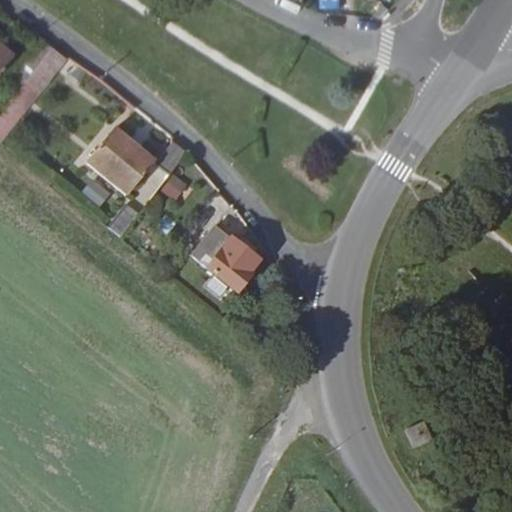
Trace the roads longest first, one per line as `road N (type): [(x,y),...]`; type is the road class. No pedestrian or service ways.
road 1 (residential): [(13,0),(148,98),(212,158),(282,245),(342,287)]
road 2 (tertiary): [(463,60),(359,222),(342,287)]
road 3 (tertiary): [(342,287),(338,361),(355,434),(402,511)]
road 4 (residential): [(264,0),(338,38),(442,63),(463,60)]
road 5 (track): [(241,511),(258,465),(338,361)]
